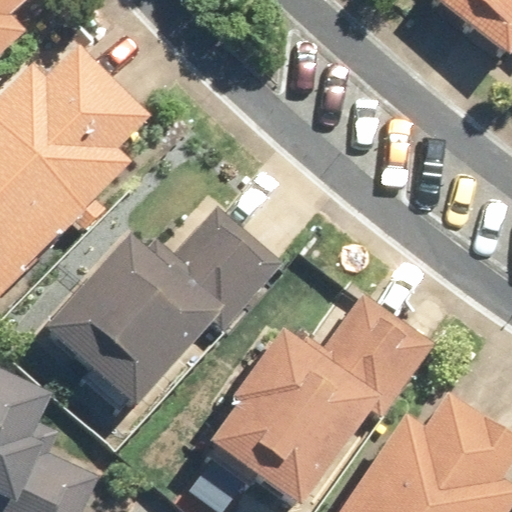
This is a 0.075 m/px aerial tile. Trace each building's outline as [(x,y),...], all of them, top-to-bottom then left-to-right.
[(0,0),(0,61),(26,39),(12,22),(38,0),(0,0)] [(511,0),(432,0),(432,1),(511,61),(511,60),(511,0)] [(152,126),(79,53),(47,85),(34,70),(0,102),(0,306),(75,229),(85,238),(109,217),(98,206),(131,171),(119,159),(152,126)] [(133,238),(45,334),(136,417),(215,331),(223,337),(288,267),(218,204),(173,253),(157,238),(146,250),(133,238)] [(240,408),(210,449),(297,511),(306,511),(374,417),(384,424),(436,348),(363,297),(324,351),(308,340),(302,347),(282,332),(234,404),(240,408)] [(0,504),(6,508),(4,511),(83,511),(98,481),(49,460),(61,435),(43,425),(54,401),(0,375),(0,504)] [(511,511),(511,489),(505,486),(511,476),(511,442),(447,400),(428,434),(406,422),(346,511),(511,511)]
